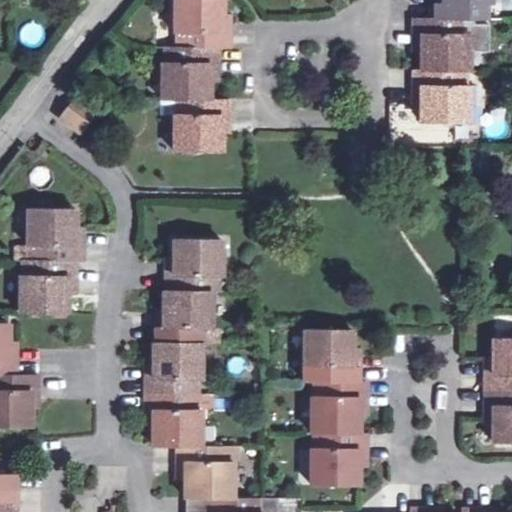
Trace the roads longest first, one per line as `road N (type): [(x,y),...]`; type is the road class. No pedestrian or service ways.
road 1 (residential): [(15,112),(113,185),(104,456)]
road 2 (residential): [(365,28),(253,31),(254,115),(352,118),(370,105)]
road 3 (residential): [(442,473),(396,473),(394,343),(442,342)]
road 4 (residential): [(102,0),(15,112)]
road 5 (residential): [(442,342),(442,473)]
